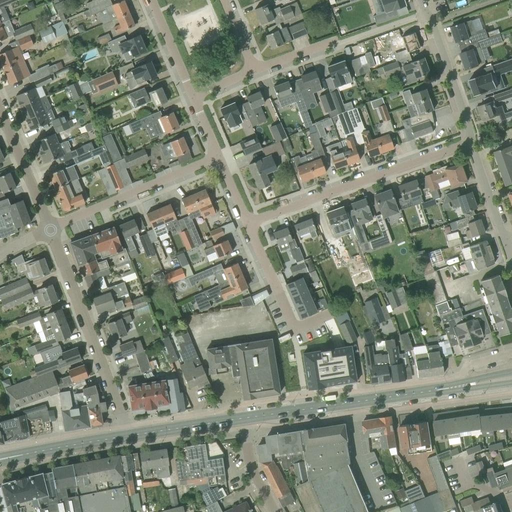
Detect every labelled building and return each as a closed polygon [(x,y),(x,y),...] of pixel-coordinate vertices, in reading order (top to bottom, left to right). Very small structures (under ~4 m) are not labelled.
[(16,2),(15,0),(0,0),(0,8),(3,7),(16,2)] [(100,5),(97,0),(95,0),(86,4),(88,10),(100,5)] [(129,13),(123,0),(104,8),(110,21),(117,18),(129,13)] [(381,0),(385,12),(373,16),(376,25),(399,17),(396,9),(405,6),(403,0),(381,0)] [(279,7),(270,11),(267,4),(254,10),(261,24),(277,18),(279,23),(294,17),(289,5),(280,9),(279,7)] [(326,4),(319,7),(322,14),(329,11),(326,4)] [(102,11),(100,5),(88,10),(83,12),(86,18),(91,16),(102,11)] [(0,8),(0,23),(0,24),(9,20),(3,7),(0,8)] [(129,13),(117,18),(120,24),(113,27),(116,34),(134,26),(129,13)] [(0,24),(0,23),(0,41),(6,38),(14,35),(12,32),(13,31),(9,20),(0,24)] [(451,27),(456,43),(468,39),(469,44),(478,42),(488,38),(485,28),(476,32),(471,20),(464,23),(451,27)] [(66,32),(61,21),(38,31),(43,42),(66,32)] [(288,28),(293,40),(307,34),(302,22),(288,28)] [(13,31),(12,32),(14,35),(16,40),(34,31),(30,24),(13,31)] [(265,35),(271,49),(291,40),(286,27),(265,35)] [(395,40),(397,47),(403,44),(407,53),(420,48),(414,32),(401,37),(402,38),(395,40)] [(480,47),(481,49),(503,41),(500,33),(488,38),(478,42),(480,47)] [(110,41),(108,34),(97,38),(99,45),(110,41)] [(33,46),(29,36),(17,41),(21,51),(33,46)] [(145,51),(138,36),(126,41),(124,36),(107,43),(112,53),(118,52),(121,51),(125,61),(125,62),(134,58),(134,57),(133,56),(145,51)] [(0,54),(0,61),(4,70),(17,64),(23,61),(17,47),(11,49),(0,54)] [(462,61),(465,70),(479,65),(485,63),(481,49),(480,47),(473,49),(460,54),(461,56),(460,57),(461,61),(462,61)] [(405,75),(408,83),(417,80),(416,78),(429,74),(428,72),(429,71),(428,68),(426,68),(423,58),(410,63),(410,64),(399,68),(397,62),(377,69),(379,75),(385,73),(386,77),(400,71),(401,73),(405,75)] [(511,70),(511,58),(492,66),(495,73),(504,70),(505,73),(511,70)] [(350,61),(355,77),(369,72),(367,65),(361,66),(358,59),(350,61)] [(332,79),(334,87),(350,81),(343,61),(327,67),(331,78),(331,79),(332,79)] [(60,62),(54,65),(57,71),(63,68),(60,62)] [(133,77),(137,85),(145,81),(145,80),(155,75),(150,62),(139,67),(139,68),(125,74),(127,79),(133,77)] [(17,64),(4,70),(10,84),(23,79),(17,64)] [(52,73),(57,71),(54,65),(49,67),(48,65),(34,71),(35,73),(27,77),(30,83),(34,81),(49,75),(52,73)] [(301,78),(296,80),(299,90),(301,97),(302,97),(303,101),(309,99),(308,95),(321,90),(314,71),(300,77),(301,78)] [(78,85),(82,93),(90,89),(92,94),(116,84),(111,72),(88,82),(88,81),(78,85)] [(34,81),(37,88),(52,82),(51,81),(49,75),(34,81)] [(498,90),(492,75),(483,78),(483,77),(469,82),(470,84),(469,84),(471,89),(472,89),(474,96),(487,92),(487,94),(498,90)] [(288,82),(273,87),(276,96),(280,107),(286,105),(295,102),(298,112),(306,109),(303,101),(302,97),(301,97),(299,90),(296,80),(288,83),(288,82)] [(82,93),(78,85),(77,82),(68,86),(74,100),(83,96),(81,93),(82,93)] [(135,93),(128,95),(134,109),(153,101),(155,107),(158,106),(167,102),(161,87),(151,91),(146,94),(144,89),(135,93)] [(20,107),(39,99),(35,88),(25,92),(15,96),(18,103),(20,107)] [(410,95),(408,90),(401,92),(406,106),(413,104),(429,98),(425,89),(410,95)] [(494,95),(496,102),(511,96),(511,90),(511,89),(494,95)] [(334,106),(337,114),(345,111),(338,90),(330,93),(334,106)] [(248,102),(242,104),(248,119),(251,127),(259,124),(256,117),(257,116),(256,115),(255,115),(252,108),(253,108),(258,106),(264,103),(263,101),(259,92),(246,98),(248,102)] [(329,93),(319,97),(325,113),(327,112),(329,118),(330,118),(336,115),(337,115),(337,114),(334,106),(330,93),(329,93)] [(25,120),(45,112),(50,110),(45,97),(39,99),(20,107),(23,115),(21,116),(23,121),(25,120)] [(433,110),(431,104),(429,98),(413,104),(417,115),(418,116),(428,112),(433,110)] [(494,101),(476,108),(478,115),(481,114),(483,120),(495,116),(497,122),(506,119),(502,107),(497,108),(494,101)] [(234,103),(220,109),(225,121),(225,120),(229,127),(248,119),(242,104),(235,107),(234,103)] [(377,108),(382,123),(390,121),(384,106),(377,108)] [(354,109),(347,111),(354,132),(362,130),(354,109)] [(158,136),(166,132),(166,133),(178,128),(177,125),(179,124),(176,119),(175,120),(172,113),(162,117),(160,111),(128,124),(133,134),(151,126),(153,131),(156,130),(158,136)] [(354,132),(347,111),(339,114),(347,135),(354,132)] [(45,112),(25,120),(27,124),(30,131),(49,123),(45,112)] [(404,129),(408,141),(432,132),(429,121),(431,120),(428,112),(418,116),(417,115),(401,121),(404,129)] [(52,121),(54,127),(67,122),(65,116),(52,121)] [(54,127),(57,134),(70,128),(67,122),(54,127)] [(92,122),(85,125),(88,132),(95,129),(92,122)] [(321,122),(314,125),(314,126),(318,138),(326,135),(321,122)] [(280,123),(269,127),(276,142),(286,137),(280,123)] [(227,128),(231,140),(242,137),(238,125),(227,128)] [(382,137),(376,139),(381,153),(382,155),(387,153),(387,151),(393,148),(390,139),(384,125),(378,127),(382,137)] [(310,138),(313,148),(320,145),(318,138),(314,126),(307,128),(310,138)] [(105,128),(98,131),(101,136),(107,134),(105,128)] [(408,141),(404,129),(397,131),(402,143),(408,141)] [(381,153),(376,139),(370,141),(366,131),(360,133),(365,148),(369,157),(381,153)] [(39,153),(66,142),(63,136),(56,139),(54,134),(35,142),(39,153)] [(255,136),(239,143),(240,147),(245,156),(261,149),(257,140),(255,136)] [(191,158),(182,137),(162,146),(169,161),(177,158),(178,160),(168,165),(169,168),(191,158)] [(348,149),(342,151),(347,165),(359,161),(356,151),(351,137),(344,139),(348,149)] [(233,139),(227,142),(235,157),(241,154),(233,139)] [(72,158),(81,154),(84,153),(82,147),(70,151),(69,148),(70,147),(67,141),(66,142),(39,153),(41,157),(44,164),(63,156),(61,151),(64,150),(66,154),(68,152),(71,158),(72,158)] [(262,149),(265,156),(282,148),(279,142),(262,149)] [(347,165),(342,151),(339,142),(327,146),(330,155),(335,169),(341,167),(341,168),(347,166),(347,165)] [(494,152),(503,177),(511,173),(511,146),(504,149),(494,152)] [(84,153),(81,154),(72,158),(75,165),(97,155),(96,155),(93,149),(84,153)] [(322,163),(317,149),(311,152),(314,161),(308,163),(313,177),(325,173),(322,163)] [(131,184),(125,170),(148,160),(144,150),(123,159),(124,160),(112,165),(122,188),(131,184)] [(276,169),(270,156),(248,165),(258,189),(270,184),(265,174),(276,169)] [(313,177),(308,163),(302,165),(299,156),(293,158),(296,168),(301,182),(313,177)] [(457,185),(466,182),(460,164),(445,169),(444,167),(432,171),(432,173),(424,176),(430,192),(436,189),(438,189),(437,183),(448,179),(450,187),(457,185)] [(76,174),(75,171),(72,166),(72,165),(66,168),(66,167),(57,171),(48,175),(54,189),(78,179),(76,174)] [(114,187),(115,190),(122,188),(112,165),(105,167),(114,187)] [(15,188),(9,173),(0,176),(0,187),(2,193),(15,188)] [(511,173),(503,177),(506,186),(511,183),(511,173)] [(76,191),(75,189),(77,188),(76,185),(74,181),(78,180),(78,179),(54,189),(64,211),(84,203),(80,194),(82,193),(80,189),(76,191)] [(396,200),(400,210),(412,206),(409,198),(420,194),(415,181),(398,187),(402,198),(396,200)] [(114,187),(107,191),(109,196),(116,192),(115,190),(114,187)] [(436,189),(430,192),(432,199),(439,197),(436,189)] [(193,194),(203,219),(209,216),(212,217),(213,217),(215,215),(216,214),(216,212),(216,210),(214,208),(212,208),(205,190),(198,192),(198,191),(193,193),(193,194)] [(395,204),(393,199),(390,190),(381,193),(380,191),(374,194),(375,195),(374,196),(377,205),(379,210),(380,210),(382,218),(398,212),(395,205),(395,204)] [(476,208),(475,206),(476,205),(475,202),(474,202),(470,192),(459,197),(456,190),(446,194),(441,203),(451,200),(453,206),(459,204),(462,213),(476,208)] [(203,219),(193,194),(181,200),(189,220),(201,215),(203,219)] [(2,200),(0,201),(0,214),(5,229),(0,230),(0,238),(17,232),(16,228),(30,222),(22,201),(10,205),(7,198),(5,199),(2,200)] [(350,218),(354,231),(362,228),(360,224),(372,219),(364,199),(350,204),(355,216),(350,218)] [(170,204),(158,209),(164,223),(163,223),(166,229),(167,232),(173,229),(179,227),(170,204)] [(342,230),(343,231),(349,229),(346,219),(342,207),(326,213),(330,225),(334,230),(342,230)] [(166,229),(163,223),(164,223),(158,209),(146,214),(152,229),(156,237),(162,234),(167,232),(166,229)] [(454,222),(457,229),(467,226),(468,230),(465,232),(467,238),(471,238),(484,233),(479,219),(474,221),(472,216),(454,222)] [(314,230),(310,219),(294,225),(298,236),(309,232),(311,238),(317,236),(314,230)] [(119,226),(129,251),(135,248),(130,235),(138,232),(133,220),(119,226)] [(91,236),(70,243),(73,253),(78,266),(79,265),(83,277),(95,272),(108,268),(107,267),(108,267),(105,259),(111,257),(114,265),(129,260),(124,248),(122,249),(113,227),(90,235),(91,236)] [(212,240),(224,234),(221,227),(209,232),(212,240)] [(291,240),(286,228),(273,233),(277,245),(287,242),(290,250),(289,250),(293,260),(294,259),(295,263),(303,260),(298,247),(297,248),(294,239),(291,240)] [(180,231),(186,245),(192,243),(189,235),(186,229),(180,231)] [(392,242),(387,229),(380,232),(382,236),(367,241),(370,250),(392,242)] [(192,243),(194,247),(201,244),(196,232),(189,235),(192,243)] [(151,243),(147,233),(138,237),(147,258),(155,255),(151,243)] [(340,236),(323,243),(334,269),(351,262),(340,236)] [(446,241),(448,248),(462,245),(460,238),(446,241)] [(157,240),(151,243),(159,262),(165,259),(157,240)] [(206,256),(215,252),(218,258),(232,252),(226,240),(213,246),(207,248),(203,250),(206,256)] [(210,240),(204,243),(207,248),(213,246),(210,240)] [(471,259),(491,252),(488,245),(487,245),(486,241),(468,247),(470,251),(469,252),(471,259)] [(494,264),(492,259),(493,259),(491,252),(471,259),(465,261),(469,272),(476,270),(494,264)] [(433,271),(427,253),(416,256),(423,275),(435,271),(435,270),(433,271)] [(21,254),(9,261),(11,265),(15,263),(15,265),(16,268),(18,273),(23,271),(28,270),(33,272),(35,279),(49,274),(49,273),(43,258),(40,259),(39,257),(31,260),(24,262),(21,254)] [(303,260),(304,263),(307,272),(314,270),(309,258),(303,260)] [(241,275),(236,263),(213,273),(213,274),(218,285),(241,275)] [(290,268),(293,277),(307,272),(304,263),(290,268)] [(192,275),(188,264),(181,267),(181,268),(185,277),(185,278),(192,275)] [(185,278),(189,287),(196,284),(195,282),(213,274),(213,273),(211,267),(192,275),(185,278)] [(95,272),(97,278),(110,274),(108,268),(95,272)] [(181,268),(164,275),(164,278),(167,285),(185,277),(181,268)] [(440,283),(436,271),(435,271),(423,275),(427,287),(440,283)] [(95,272),(83,277),(88,290),(99,285),(97,278),(95,272)] [(164,278),(164,275),(162,272),(151,277),(154,282),(164,278)] [(241,292),(240,290),(247,287),(241,275),(218,285),(213,287),(193,296),(196,303),(206,298),(207,301),(213,299),(215,304),(235,295),(241,292)] [(503,288),(501,280),(499,281),(498,275),(488,278),(480,281),(482,287),(479,288),(482,296),(484,304),(486,310),(488,316),(489,316),(491,322),(491,323),(494,331),(497,330),(499,336),(511,331),(511,313),(510,307),(510,308),(508,302),(506,297),(503,288)] [(27,281),(26,278),(0,289),(0,299),(1,301),(30,288),(27,281)] [(301,278),(285,284),(289,293),(305,287),(301,278)] [(91,297),(94,306),(112,299),(128,293),(123,282),(100,290),(102,294),(91,297)] [(427,287),(430,293),(442,289),(440,283),(427,287)] [(41,289),(38,290),(40,296),(44,305),(44,306),(49,304),(59,300),(56,292),(54,293),(51,285),(41,289)] [(305,287),(289,293),(292,301),(308,295),(305,287)] [(30,288),(1,301),(5,310),(18,305),(34,298),(34,296),(32,293),(30,288)] [(254,301),(267,296),(264,289),(251,294),(254,301)] [(396,289),(386,293),(392,308),(400,305),(396,293),(398,292),(396,289)] [(430,293),(432,299),(444,295),(442,289),(430,293)] [(308,295),(292,301),(295,310),(311,303),(308,295)] [(444,295),(432,299),(434,306),(446,301),(444,295)] [(147,305),(144,296),(133,300),(136,309),(147,305)] [(112,299),(94,306),(97,314),(108,310),(109,313),(132,305),(129,297),(114,302),(112,299)] [(364,302),(372,325),(384,321),(376,298),(364,302)] [(311,303),(295,310),(299,318),(315,312),(311,303)] [(472,345),(464,322),(456,324),(454,320),(462,317),(459,307),(438,315),(447,340),(450,347),(458,344),(458,346),(462,345),(464,348),(463,348),(463,349),(472,345)] [(39,321),(42,331),(65,322),(60,309),(46,314),(47,316),(41,318),(38,313),(16,321),(19,329),(39,321)] [(131,322),(128,312),(119,316),(121,319),(107,324),(113,339),(126,334),(123,325),(131,322)] [(198,314),(187,316),(188,325),(199,323),(198,314)] [(472,319),(464,322),(472,345),(481,342),(480,342),(479,339),(483,338),(482,336),(490,333),(487,323),(485,316),(473,321),(472,319)] [(339,325),(347,344),(356,340),(348,321),(339,325)] [(65,322),(42,331),(45,338),(54,334),(56,340),(70,335),(65,322)] [(399,335),(405,352),(412,350),(407,332),(399,335)] [(184,342),(178,345),(181,352),(184,351),(188,362),(179,366),(185,379),(189,389),(207,380),(205,376),(203,370),(190,340),(187,333),(181,335),(184,342)] [(280,337),(278,338),(280,343),(290,338),(291,338),(289,333),(280,337)] [(167,350),(172,362),(178,360),(173,348),(168,337),(162,339),(167,350)] [(209,369),(203,370),(205,376),(216,374),(226,372),(231,371),(232,377),(240,376),(242,390),(241,390),(243,400),(255,398),(255,397),(279,394),(278,384),(276,374),(271,339),(239,344),(239,343),(227,345),(227,346),(206,349),(209,369)] [(30,355),(47,348),(56,345),(53,340),(49,341),(49,340),(35,345),(35,347),(27,350),(30,355)] [(404,380),(403,370),(402,363),(399,364),(397,346),(394,347),(393,340),(384,341),(385,351),(387,351),(387,354),(385,355),(387,366),(389,365),(390,372),(391,381),(404,380)] [(438,343),(442,358),(452,355),(447,340),(438,343)] [(136,352),(132,341),(119,346),(123,358),(134,354),(134,353),(136,352)] [(34,370),(36,376),(44,373),(44,374),(52,371),(81,360),(76,348),(62,353),(59,344),(56,345),(47,348),(52,361),(33,368),(34,370)] [(426,346),(427,353),(431,376),(443,374),(441,358),(439,358),(437,345),(426,346)] [(351,346),(302,354),(308,389),(325,387),(325,386),(334,384),(334,385),(351,383),(357,382),(351,346)] [(387,366),(385,355),(381,355),(380,354),(372,355),(371,346),(363,347),(367,375),(369,374),(371,384),(389,382),(387,366)] [(147,356),(144,350),(136,353),(136,352),(134,353),(134,354),(136,360),(147,356)] [(431,376),(427,353),(414,355),(416,368),(417,378),(431,376)] [(149,363),(147,356),(136,360),(138,366),(149,363)] [(154,378),(151,369),(149,363),(138,366),(141,374),(145,372),(148,379),(154,378)] [(83,365),(67,371),(69,375),(60,378),(62,381),(56,383),(58,388),(75,382),(77,388),(86,385),(84,379),(88,377),(83,365)] [(49,396),(59,393),(61,409),(60,409),(61,412),(62,412),(65,430),(90,426),(85,396),(95,393),(101,391),(98,384),(82,389),(82,393),(73,394),(72,390),(77,388),(75,382),(58,388),(56,383),(52,371),(44,374),(44,373),(36,376),(32,378),(4,388),(9,410),(11,409),(11,408),(18,406),(19,406),(19,405),(26,403),(26,404),(27,403),(26,403),(33,400),(34,401),(34,400),(41,397),(41,398),(42,398),(42,397),(49,394),(49,396)] [(169,404),(167,394),(164,380),(127,386),(131,410),(144,408),(144,410),(156,408),(156,406),(169,404)] [(167,394),(169,404),(170,413),(184,411),(181,392),(179,393),(177,380),(170,381),(172,393),(167,394)] [(96,401),(95,393),(85,396),(90,426),(103,424),(100,412),(106,411),(104,399),(96,401)] [(511,406),(502,408),(505,429),(511,427),(511,406)] [(479,408),(467,409),(470,430),(481,429),(482,429),(479,410),(479,408)] [(502,408),(491,409),(493,430),(505,429),(502,408)] [(467,409),(456,411),(459,432),(470,430),(467,409)] [(491,409),(479,410),(482,429),(481,429),(482,431),(493,430),(491,409)] [(456,411),(445,413),(448,434),(449,439),(460,437),(459,432),(456,411)] [(434,423),(428,424),(430,436),(448,434),(445,413),(433,415),(434,423)] [(29,438),(28,432),(24,415),(0,421),(0,443),(3,443),(15,440),(15,441),(29,438)] [(380,435),(382,449),(396,447),(394,433),(391,416),(363,421),(365,437),(380,435)] [(430,436),(428,424),(428,422),(416,424),(411,425),(411,424),(399,426),(403,448),(408,447),(409,455),(432,451),(430,436)] [(278,435),(278,440),(281,457),(283,470),(294,468),(297,486),(296,486),(307,511),(369,511),(349,464),(351,463),(348,441),(347,434),(346,424),(278,435)] [(281,457),(278,440),(278,435),(267,436),(268,444),(258,446),(260,462),(268,478),(283,507),(295,501),(277,466),(276,466),(273,460),(273,458),(281,457)] [(225,482),(222,457),(207,460),(204,443),(179,447),(184,459),(175,461),(178,481),(211,476),(212,484),(225,482)] [(153,451),(155,467),(157,479),(170,477),(165,449),(153,451)] [(149,468),(155,467),(153,451),(140,453),(142,469),(143,469),(144,476),(150,476),(149,468)] [(444,452),(437,454),(437,455),(439,461),(446,458),(444,452)] [(118,456),(122,478),(125,496),(128,495),(133,494),(129,470),(132,469),(139,468),(138,463),(136,453),(118,456)] [(439,461),(437,455),(427,459),(437,486),(436,487),(438,493),(449,489),(439,461)] [(78,488),(76,489),(80,511),(130,511),(128,495),(125,496),(122,478),(118,456),(73,465),(78,488)] [(503,488),(504,491),(511,488),(511,487),(505,470),(495,473),(493,467),(485,470),(482,461),(476,463),(480,475),(486,473),(492,488),(499,486),(500,489),(503,488)] [(80,511),(76,489),(78,488),(73,465),(72,465),(71,465),(71,466),(52,469),(51,469),(52,478),(43,480),(42,473),(31,476),(36,495),(40,511),(80,511)] [(40,511),(31,476),(26,477),(15,480),(3,483),(1,487),(0,487),(6,511),(40,511)] [(220,487),(213,492),(210,488),(205,492),(213,502),(225,493),(220,487)] [(421,489),(413,492),(411,488),(404,491),(409,501),(410,504),(425,498),(421,489)] [(193,511),(191,504),(179,508),(174,489),(167,490),(171,509),(173,509),(173,511),(193,511)] [(403,489),(396,492),(400,500),(406,497),(403,489)] [(444,511),(456,507),(449,489),(438,493),(437,493),(410,504),(400,508),(401,511),(444,511)] [(496,503),(491,505),(488,498),(474,503),(472,497),(460,501),(462,507),(471,504),(474,511),(480,509),(481,511),(502,511),(499,504),(497,505),(496,503)] [(205,506),(207,511),(249,511),(252,510),(251,508),(249,509),(245,503),(225,511),(221,511),(216,501),(205,506)]
